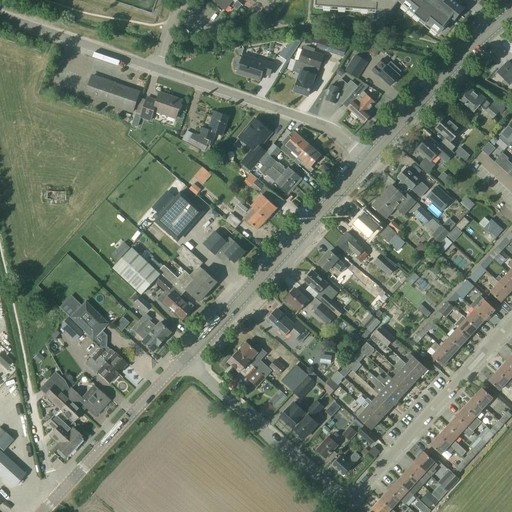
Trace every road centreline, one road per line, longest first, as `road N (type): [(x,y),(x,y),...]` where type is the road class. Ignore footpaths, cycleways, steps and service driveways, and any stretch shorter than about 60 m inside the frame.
road 1 (tertiary): [(184,360),(367,161)]
road 2 (residential): [(349,504),(511,323)]
road 3 (residential): [(367,161),(333,132),(156,70)]
road 4 (residential): [(349,504),(184,360)]
road 5 (tertiary): [(367,161),(511,12)]
road 6 (tertiary): [(61,490),(184,360)]
road 7 (residential): [(156,70),(0,16)]
